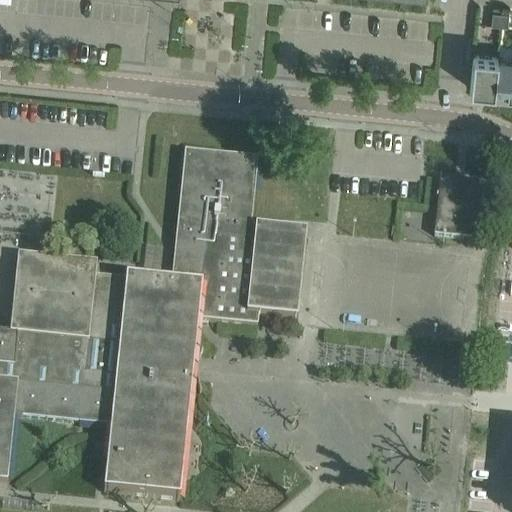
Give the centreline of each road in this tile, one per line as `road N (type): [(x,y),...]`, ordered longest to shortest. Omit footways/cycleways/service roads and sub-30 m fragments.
road 1 (unclassified): [(0,75),(448,120)]
road 2 (residential): [(460,0),(448,120)]
